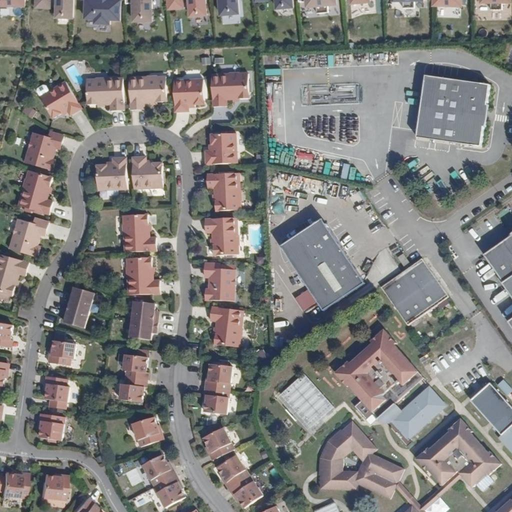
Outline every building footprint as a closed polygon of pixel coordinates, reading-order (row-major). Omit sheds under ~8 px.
[(0,0),(0,8),(24,9),(24,0),(0,0)] [(34,0),(34,10),(51,10),(51,0),(34,0)] [(54,0),(54,21),(72,21),(73,0),(54,0)] [(119,23),(119,0),(78,0),(83,0),(83,22),(93,22),(93,27),(109,28),(109,23),(119,23)] [(152,24),(151,0),(126,0),(126,4),(130,5),(131,25),(152,24)] [(184,9),(182,0),(166,0),(167,9),(184,9)] [(207,15),(205,0),(186,0),(189,16),(207,15)] [(239,13),(237,0),(217,0),(219,15),(239,13)] [(274,0),(275,13),(293,11),(292,0),(274,0)] [(327,6),(336,5),(335,0),(298,0),(299,3),(307,2),(307,8),(316,7),(317,14),(328,13),(327,6)] [(415,1),(424,1),(423,0),(394,0),(394,2),(403,1),(404,9),(415,8),(415,1)] [(432,0),(432,9),(461,9),(461,0),(432,0)] [(502,3),(510,3),(510,0),(481,0),(481,3),(490,3),(490,11),(502,10),(502,3)] [(214,75),(215,106),(228,106),(228,99),(234,98),(241,98),(251,98),(250,73),(241,73),(231,73),(231,74),(214,75)] [(423,105),(429,106),(434,76),(428,75),(423,105)] [(131,78),(133,110),(146,109),(146,102),(152,102),(159,102),(169,101),(168,77),(159,77),(159,76),(149,77),(131,78)] [(419,137),(483,146),(486,127),(487,127),(490,104),(489,104),(492,84),(434,76),(429,106),(423,105),(419,137)] [(126,110),(125,78),(108,79),(108,78),(97,79),(88,80),(89,104),(99,104),(106,104),(113,104),(113,111),(126,110)] [(176,80),(177,111),(191,110),(190,107),(190,105),(197,105),(197,104),(207,103),(205,79),(176,80)] [(72,115),(84,108),(68,82),(51,91),(48,85),(45,85),(39,89),(39,91),(42,97),(55,118),(63,113),(64,114),(69,111),(70,112),(72,115)] [(278,98),(267,99),(267,111),(278,111),(278,98)] [(22,112),(32,118),(36,111),(27,105),(22,112)] [(51,137),(35,132),(26,162),(54,170),(57,160),(54,159),(57,151),(55,150),(56,147),(58,148),(62,149),(66,135),(52,131),(51,137)] [(207,151),(207,164),(239,163),(237,133),(213,134),(213,144),(212,144),(212,151),(211,151),(207,151)] [(148,157),(134,157),(136,189),(165,187),(164,163),(155,163),(155,162),(148,162),(148,161),(148,157)] [(129,189),(128,158),(115,158),(115,162),(115,163),(108,164),(108,165),(99,165),(100,190),(129,189)] [(20,205),(51,214),(55,201),(48,199),(50,193),(51,187),(54,177),(30,170),(28,179),(27,178),(24,188),(25,189),(20,205)] [(240,173),(208,174),(209,188),(216,187),(216,194),(216,201),(217,211),(241,210),(241,201),(242,201),(241,190),(240,190),(240,173)] [(127,252),(159,251),(159,237),(152,237),(151,231),(151,224),(151,214),(126,215),(126,224),(126,235),(127,235),(127,252)] [(239,217),(207,219),(208,233),(214,232),(215,239),(215,245),(216,255),(240,254),(240,245),(241,245),(240,235),(239,235),(239,217)] [(36,223),(20,219),(12,249),(39,257),(42,246),(39,246),(42,237),(40,237),(41,234),(43,234),(47,235),(51,222),(37,218),(36,223)] [(283,246),(326,311),(367,283),(328,224),(319,222),(283,246)] [(511,234),(508,237),(509,238),(486,254),(501,276),(505,282),(504,283),(511,293),(511,320),(510,321),(511,323),(511,234)] [(31,262),(0,253),(0,254),(0,304),(2,305),(4,298),(5,293),(11,295),(14,296),(17,286),(19,280),(20,273),(27,275),(31,262)] [(405,253),(399,257),(406,267),(412,263),(405,253)] [(131,295),(162,294),(162,280),(155,280),(155,274),(154,267),(154,257),(129,258),(130,267),(129,267),(129,277),(130,277),(131,295)] [(424,258),(383,287),(410,325),(451,296),(424,258)] [(234,300),(234,269),(218,269),(218,264),(204,264),(204,278),(208,278),(210,278),(210,281),(208,281),(208,289),(205,289),(205,300),(234,300)] [(62,321),(84,328),(94,293),(73,287),(62,321)] [(157,303),(137,301),(132,337),(153,340),(154,333),(154,329),(159,330),(161,315),(156,314),(156,311),(157,303)] [(242,309),(210,307),(209,321),(216,321),(214,345),(240,346),(240,337),(241,337),(242,327),(241,326),(242,309)] [(0,345),(7,347),(8,339),(13,340),(15,325),(0,322),(0,345)] [(352,359),(339,372),(351,385),(352,384),(382,417),(388,410),(412,437),(450,404),(433,385),(405,409),(399,402),(413,389),(410,387),(414,384),(411,380),(422,370),(398,343),(400,341),(388,328),(374,340),(376,342),(354,362),(352,359)] [(54,355),(58,356),(57,363),(72,366),(73,359),(76,359),(78,344),(56,340),(54,355)] [(126,370),(128,370),(128,377),(143,379),(144,372),(148,372),(150,357),(127,354),(126,370)] [(8,370),(3,369),(4,362),(0,361),(0,385),(6,387),(7,377),(8,370)] [(11,363),(4,362),(3,369),(8,370),(7,377),(9,378),(11,363)] [(235,366),(212,364),(211,375),(210,381),(216,381),(215,388),(232,390),(235,366)] [(68,378),(53,376),(47,375),(46,382),(48,383),(46,398),(51,398),(50,406),(66,408),(67,401),(68,401),(70,385),(67,385),(68,378)] [(211,375),(209,375),(208,387),(215,388),(216,381),(210,381),(211,375)] [(335,407),(307,376),(284,397),(312,428),(335,407)] [(143,379),(128,377),(127,384),(124,384),(122,399),(145,402),(146,387),(142,387),(143,379)] [(507,396),(511,391),(511,387),(504,379),(497,385),(507,396)] [(511,404),(492,382),(473,400),(503,435),(501,437),(511,449),(511,404)] [(215,388),(208,387),(206,400),(208,400),(209,395),(214,395),(215,388)] [(209,395),(208,400),(207,412),(229,414),(232,390),(215,388),(214,395),(209,395)] [(44,420),(49,421),(50,414),(43,413),(41,428),(43,428),(44,420)] [(67,417),(50,414),(49,421),(44,420),(43,428),(42,437),(50,439),(58,440),(64,441),(67,417)] [(159,433),(157,426),(154,416),(131,424),(138,447),(155,442),(153,435),(159,433)] [(431,448),(418,459),(429,471),(431,470),(444,485),(460,471),(461,472),(464,476),(474,487),(489,473),(491,475),(503,464),(492,451),(491,452),(473,432),(474,431),(463,419),(450,430),(452,431),(432,449),(431,448)] [(379,449),(354,421),(344,430),(341,433),(339,432),(330,441),(322,458),(321,471),(323,471),(323,475),(322,489),(359,490),(359,483),(392,499),(398,486),(400,481),(406,469),(381,457),(374,453),(379,449)] [(155,442),(164,439),(160,425),(157,426),(159,433),(153,435),(155,442)] [(226,427),(206,438),(211,448),(214,453),(219,450),(222,457),(237,449),(226,427)] [(211,448),(210,449),(215,460),(222,457),(219,450),(214,453),(211,448)] [(173,470),(171,465),(165,454),(145,465),(157,486),(172,478),(169,472),(173,470)] [(238,455),(219,468),(226,478),(229,482),(233,479),(237,485),(252,475),(238,455)] [(172,478),(178,475),(172,464),(171,465),(173,470),(169,472),(172,478)] [(27,498),(29,480),(22,480),(23,474),(15,474),(6,472),(6,476),(4,489),(3,495),(27,498)] [(23,474),(22,480),(29,480),(30,473),(15,472),(15,474),(23,474)] [(400,481),(398,486),(413,504),(420,511),(427,511),(426,510),(464,476),(461,472),(422,506),(413,496),(400,481)] [(62,477),(62,482),(69,482),(69,475),(55,474),(54,476),(62,477)] [(67,500),(69,482),(62,482),(62,477),(54,476),(45,475),(43,497),(67,500)] [(182,487),(184,486),(178,475),(172,478),(175,484),(180,482),(182,487)] [(237,494),(240,498),(247,508),(265,495),(252,475),(237,485),(241,491),(237,494)] [(168,508),(188,497),(182,487),(180,482),(175,484),(172,478),(157,486),(168,508)] [(226,478),(224,479),(231,489),(237,485),(233,479),(229,482),(226,478)] [(237,485),(231,489),(238,500),(240,498),(237,494),(241,491),(237,485)] [(137,507),(148,502),(144,493),(133,498),(137,507)] [(89,497),(85,502),(91,507),(93,503),(95,502),(89,497)] [(419,511),(414,506),(406,511),(511,511),(511,500),(500,511),(498,511),(419,511)] [(103,511),(93,503),(91,507),(85,502),(76,511),(103,511)] [(339,511),(335,503),(315,511),(339,511)]
